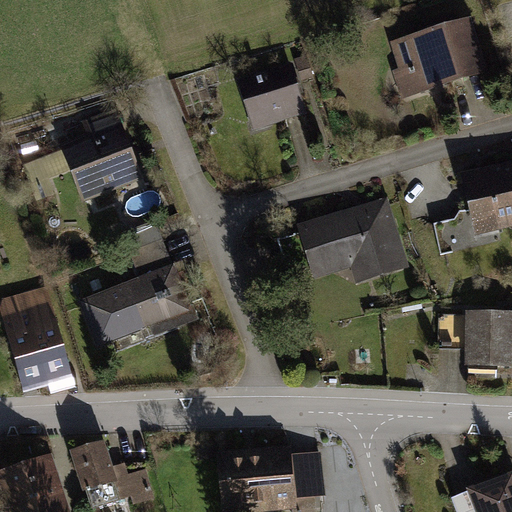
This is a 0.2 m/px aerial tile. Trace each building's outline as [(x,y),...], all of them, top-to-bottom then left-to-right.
[(467,24),(398,45),(406,73),(409,72),(415,92),(482,71),(467,24)] [(298,65),(302,79),(312,77),(307,62),(298,65)] [(289,68),(240,84),(251,120),(280,111),(283,118),(303,112),(289,68)] [(93,140),(117,131),(111,116),(88,125),(93,140)] [(89,194),(135,176),(117,131),(93,140),(71,149),(89,194)] [(505,170),(502,171),(511,217),(511,164),(510,166),(508,169),(505,170)] [(35,201),(56,198),(51,165),(30,169),(35,201)] [(509,224),(511,226),(511,217),(502,171),(499,171),(496,171),(493,170),(490,169),(487,175),(464,180),(471,210),(483,207),(491,212),(494,227),(509,224)] [(383,207),(277,240),(288,273),(314,264),(317,272),(365,256),(370,274),(401,265),(383,207)] [(434,224),(441,255),(461,250),(455,220),(434,224)] [(124,235),(132,253),(158,243),(151,225),(124,235)] [(132,253),(141,277),(168,267),(158,243),(132,253)] [(108,305),(96,310),(99,319),(97,320),(102,334),(117,329),(120,335),(158,320),(171,326),(190,318),(173,274),(153,282),(153,283),(148,285),(146,280),(105,296),(108,305)] [(30,311),(3,319),(21,383),(68,369),(51,307),(30,312),(30,311)] [(468,345),(468,363),(497,363),(497,366),(511,366),(511,316),(439,315),(438,345),(468,345)] [(100,445),(75,452),(93,509),(118,501),(108,470),(112,468),(111,463),(106,464),(100,445)] [(215,445),(200,446),(201,459),(216,457),(215,445)] [(246,455),(223,457),(228,508),(295,501),(295,511),(314,511),(313,497),(323,496),(319,453),(247,460),(246,455)] [(38,511),(29,485),(51,478),(46,462),(2,476),(13,511),(38,511)] [(123,465),(112,468),(108,470),(118,501),(132,497),(126,478),(123,465)] [(135,504),(153,498),(145,472),(126,478),(132,497),(135,504)] [(511,511),(511,476),(452,499),(456,511),(511,511)] [(62,511),(51,478),(29,485),(38,511),(62,511)]
